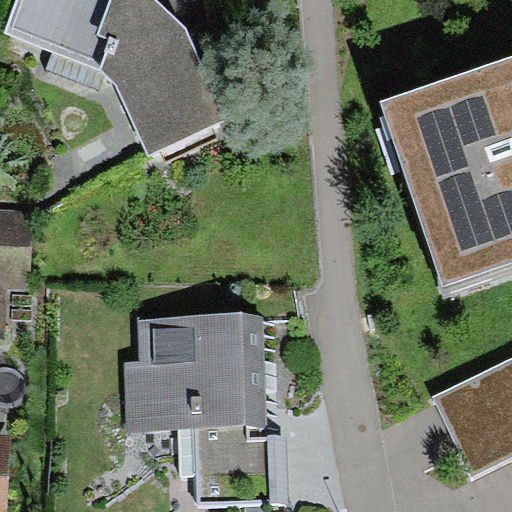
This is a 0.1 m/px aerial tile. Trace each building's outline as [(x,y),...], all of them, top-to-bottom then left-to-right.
[(154,0),(18,0),(7,31),(49,48),(104,69),(117,84),(150,152),(225,118),(187,31),(154,0)] [(511,75),(385,121),(449,302),(511,279),(511,75)] [(39,210),(0,208),(0,340),(9,340),(11,287),(36,288),(39,210)] [(263,320),(139,324),(141,367),(129,367),(131,431),(196,429),(198,501),(273,498),(272,441),(248,442),(248,422),(267,422),(263,320)] [(511,364),(432,404),(473,483),(511,463),(511,364)] [(0,511),(8,511),(15,435),(0,433),(0,511)]
